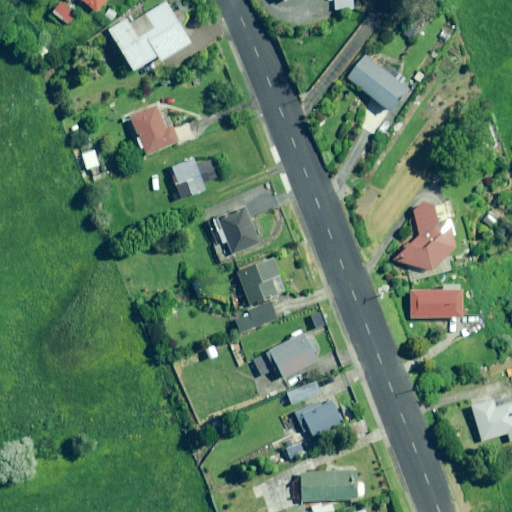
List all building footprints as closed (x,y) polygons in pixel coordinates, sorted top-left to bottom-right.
[(76,12),(59,0),(51,11),(68,23),(76,12)] [(105,0),(66,0),(68,1),(68,0),(81,0),(96,12),(105,0)] [(189,43),(165,2),(128,24),(125,20),(108,30),(132,70),(157,56),(160,61),(189,43)] [(51,57),(42,46),(36,52),(45,63),(51,57)] [(407,90),(364,55),(347,78),(389,112),(407,90)] [(165,129),(156,106),(130,117),(145,156),(179,142),(172,126),(165,129)] [(95,161),(92,150),(82,154),(86,164),(95,161)] [(196,165),(194,160),(171,168),(177,184),(186,181),(191,195),(205,190),(202,182),(217,177),(211,160),(196,165)] [(437,223),(433,203),(413,207),(419,240),(403,237),(397,261),(436,272),(440,258),(456,250),(449,221),(437,223)] [(259,243),(246,208),(207,223),(213,239),(219,237),(221,243),(226,241),(231,254),(259,243)] [(279,275),(272,258),(235,272),(248,305),(276,295),(270,279),(279,275)] [(462,317),(461,290),(409,291),(410,319),(462,317)] [(277,319),(270,301),(246,310),(248,314),(234,319),(239,333),(277,319)] [(318,360),(304,333),(253,359),(261,376),(277,368),(283,378),(318,360)] [(319,394),(315,382),(287,392),(291,404),(319,394)] [(342,425),(333,400),(296,413),(302,430),(309,428),(313,441),(322,437),(321,433),(342,425)] [(511,440),(511,407),(510,401),(494,405),(492,400),(471,406),(480,441),(507,434),(509,441),(511,440)] [(357,482),(356,470),(299,473),(301,502),(364,499),(363,482),(357,482)]
